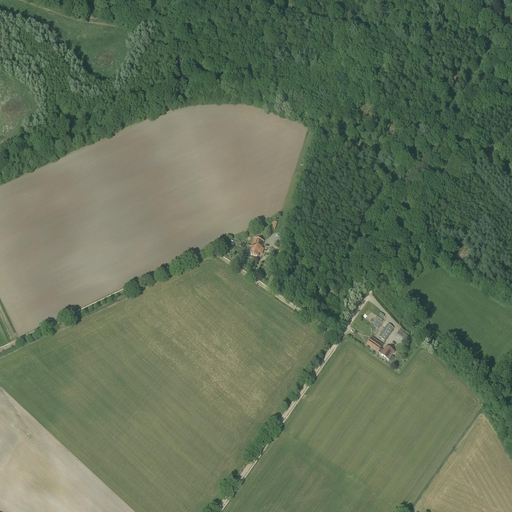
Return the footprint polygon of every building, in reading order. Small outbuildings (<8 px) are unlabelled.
[(280,233),(276,245),(283,247),(289,230),(287,230),(285,235),(280,233)] [(253,246),(250,254),(258,256),(259,253),(262,254),(264,249),(262,248),(263,244),(264,242),(263,241),(255,238),(252,246),(253,246)] [(267,253),(273,257),(277,252),(272,248),(267,253)] [(377,316),(374,321),(380,326),(384,321),(377,316)] [(379,337),(385,341),(394,328),(388,324),(379,337)] [(395,337),(404,343),(409,337),(399,330),(395,337)] [(378,352),(380,349),(383,346),(372,338),(368,344),(378,352)] [(380,349),(378,352),(381,354),(381,355),(388,360),(394,351),(387,346),(384,351),(380,349)]
